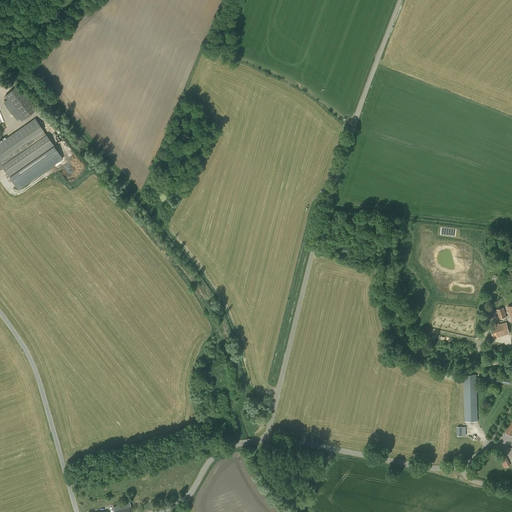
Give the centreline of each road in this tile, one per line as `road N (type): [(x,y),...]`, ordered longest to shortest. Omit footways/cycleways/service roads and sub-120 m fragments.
road 1 (tertiary): [(265,439),(319,227),(400,0)]
road 2 (track): [(0,62),(61,107),(164,224),(218,293),(250,388),(277,392)]
road 3 (unclassified): [(75,511),(38,378),(0,312)]
road 4 (unclassified): [(460,466),(265,439)]
road 5 (tertiary): [(158,511),(186,497),(216,452),(265,439)]
